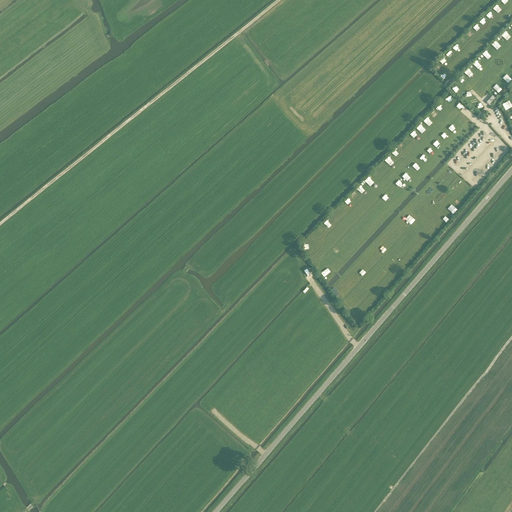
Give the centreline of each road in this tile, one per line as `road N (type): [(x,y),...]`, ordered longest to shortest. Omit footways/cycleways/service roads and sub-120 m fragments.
road 1 (unclassified): [(213,511),(511,170)]
road 2 (track): [(0,223),(277,0)]
road 3 (track): [(373,511),(511,333)]
